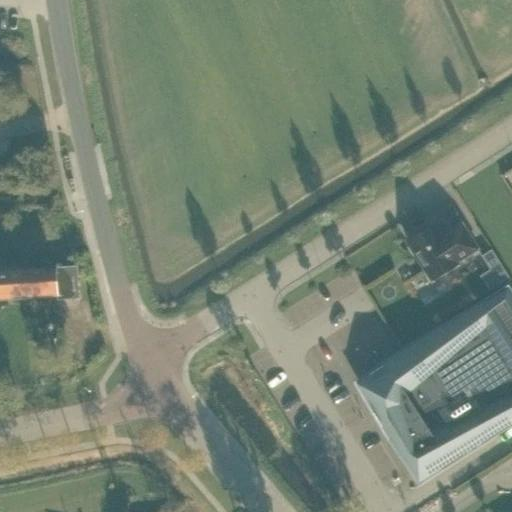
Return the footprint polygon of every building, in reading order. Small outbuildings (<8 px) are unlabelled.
[(447,233),(449,235),(441,240),(433,226),(430,228),(428,225),(417,232),(418,235),(407,242),(432,281),(457,265),(456,263),(477,250),(461,224),(447,233)] [(498,284),(508,278),(491,251),(481,257),(498,284)] [(77,266),(21,270),(23,298),(58,296),(58,300),(79,299),(77,266)] [(21,270),(0,271),(0,300),(23,298),(21,270)] [(368,392),(420,476),(511,417),(511,341),(489,305),(406,358),(410,365),(368,392)]
